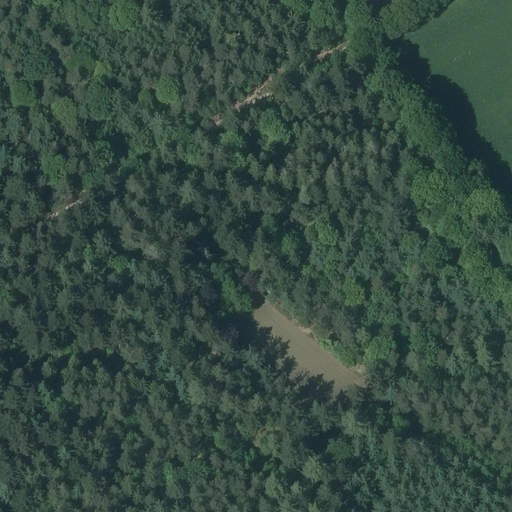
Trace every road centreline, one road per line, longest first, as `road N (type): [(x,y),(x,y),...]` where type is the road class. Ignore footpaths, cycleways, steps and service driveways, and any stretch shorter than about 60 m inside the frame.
road 1 (unknown): [(0,264),(359,41)]
road 2 (track): [(333,511),(293,472),(150,381),(107,369),(29,378),(0,371)]
road 3 (unknown): [(511,293),(465,257),(392,154),(370,108),(359,41)]
road 4 (track): [(102,134),(48,23),(6,0)]
road 5 (unknown): [(154,168),(86,124),(12,113)]
road 6 (track): [(511,495),(458,457),(373,426)]
